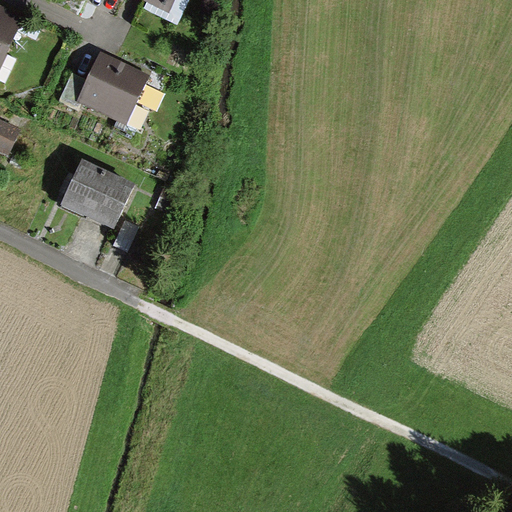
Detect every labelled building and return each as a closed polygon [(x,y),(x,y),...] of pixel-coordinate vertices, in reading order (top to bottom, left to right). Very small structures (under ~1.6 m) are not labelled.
[(150,0),(175,12),(181,0),(150,0)] [(0,48),(14,20),(0,13),(0,48)] [(143,76),(101,57),(90,81),(71,72),(57,102),(76,111),(80,101),(122,121),(143,76)] [(0,122),(0,146),(6,150),(15,129),(0,122)] [(131,180),(83,158),(60,205),(109,227),(131,180)] [(136,228),(122,222),(112,245),(125,251),(136,228)]
